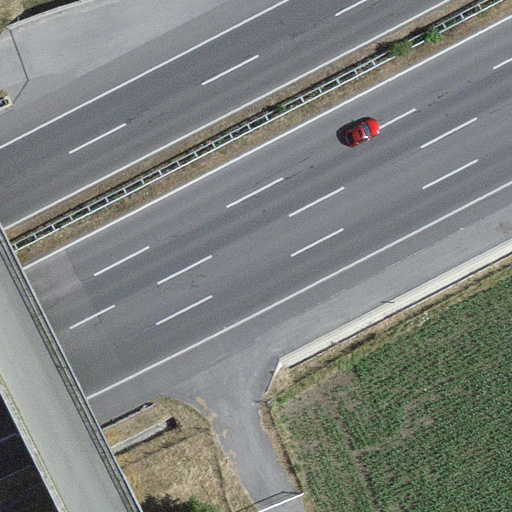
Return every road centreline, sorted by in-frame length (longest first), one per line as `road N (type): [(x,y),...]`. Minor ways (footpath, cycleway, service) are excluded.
road 1 (motorway): [(0,323),(511,58)]
road 2 (motorway): [(365,0),(0,188)]
road 3 (track): [(101,511),(0,306)]
